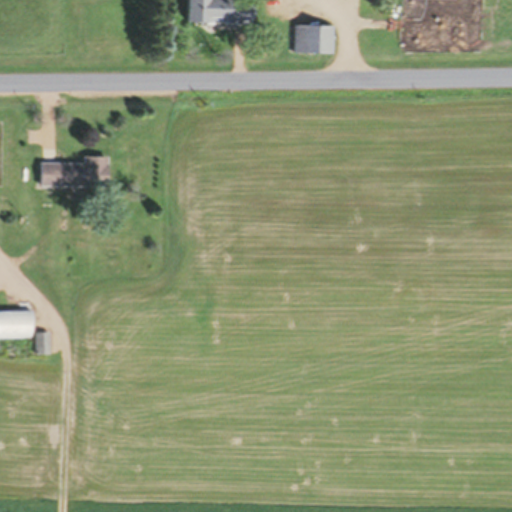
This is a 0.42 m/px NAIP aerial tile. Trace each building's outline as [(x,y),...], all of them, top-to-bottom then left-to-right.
[(250,23),(250,0),(184,0),(184,22),(250,23)] [(330,24),(291,24),(291,53),(330,53),(330,24)] [(103,156),(80,156),(80,162),(36,162),(36,186),(103,187),(103,156)] [(0,337),(27,338),(27,311),(0,310),(0,337)] [(45,332),(31,332),(31,354),(45,354),(45,332)]
